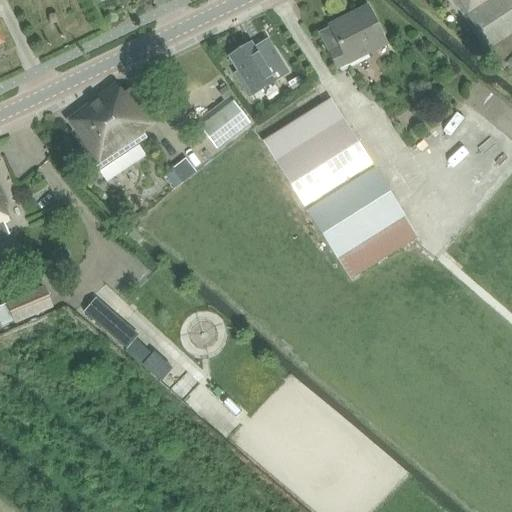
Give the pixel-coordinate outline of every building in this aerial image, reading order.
[(511,4),(509,0),(451,0),(485,52),(488,50),(502,71),(508,65),(511,69),(511,4)] [(330,26),(331,29),(320,34),(338,69),(386,44),(367,7),(330,26)] [(233,57),(230,59),(233,63),(239,73),(235,75),(236,76),(249,97),(264,87),(265,87),(271,83),(274,81),(278,79),(281,77),(287,73),(274,51),(268,41),(258,48),(255,49),(253,45),(233,57)] [(79,127),(70,133),(99,173),(100,172),(108,183),(146,157),(139,146),(146,141),(143,137),(142,133),(155,124),(132,89),(123,96),(115,84),(81,110),(72,117),(79,127)] [(233,95),(227,86),(218,93),(224,102),(233,95)] [(263,142),(269,152),(261,157),(268,167),(276,163),(306,211),(349,282),(401,250),(407,259),(422,250),(416,241),(417,240),(374,168),(331,100),(263,142)] [(250,124),(234,102),(200,128),(216,150),(250,124)] [(174,170),(165,177),(174,189),(183,182),(174,170)] [(0,241),(15,235),(2,206),(6,205),(0,192),(0,241)] [(13,325),(51,309),(42,289),(5,305),(13,325)] [(93,303),(84,312),(111,337),(120,327),(93,303)]
